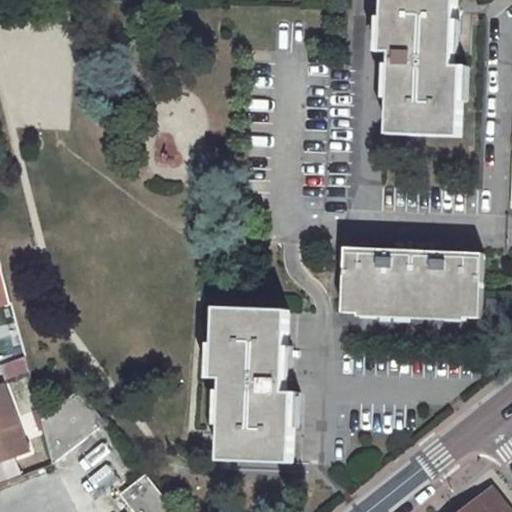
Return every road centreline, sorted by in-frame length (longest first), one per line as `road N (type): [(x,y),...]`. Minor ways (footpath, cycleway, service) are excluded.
road 1 (residential): [(448,392),(321,386),(323,311),(290,259),(291,225)]
road 2 (residential): [(511,23),(503,31),(493,231)]
road 3 (residential): [(493,231),(291,225)]
road 4 (residential): [(291,225),(293,64)]
road 5 (secondary): [(487,415),(365,511)]
